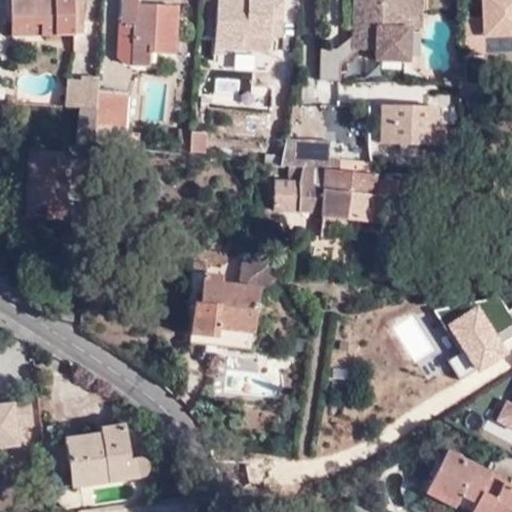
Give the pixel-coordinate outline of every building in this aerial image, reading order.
[(13,0),(14,26),(42,27),(41,38),(85,38),(85,2),(59,2),(59,0),(13,0)] [(135,51),(133,67),(149,68),(149,64),(156,64),(156,55),(175,56),(178,7),(141,5),(141,0),(121,0),(120,50),(135,51)] [(248,36),(274,39),(287,39),(289,15),(276,14),(276,2),(247,0),(220,0),(217,49),(247,52),(248,36)] [(375,61),(408,62),(409,29),(420,29),(420,0),(353,0),(353,51),(376,52),(375,61)] [(511,0),(482,0),(483,15),(463,16),(465,55),(485,54),(484,37),(511,35),(511,0)] [(276,14),(289,15),(290,3),(276,2),(276,14)] [(42,27),(14,26),(13,38),(41,38),(42,27)] [(273,53),(274,39),(248,36),(247,52),(273,53)] [(129,67),(133,67),(135,51),(120,50),(120,55),(129,67)] [(445,84),(466,83),(465,61),(443,81),(445,84)] [(100,93),(101,82),(83,81),(83,86),(82,112),(100,113),(100,93)] [(82,112),(83,86),(69,84),(66,111),(82,112)] [(100,113),(97,146),(126,148),(130,94),(100,93),(100,113)] [(442,147),(443,108),(387,105),(385,143),(442,147)] [(81,145),(97,146),(100,113),(82,112),(81,145)] [(191,144),(191,135),(180,135),(179,143),(191,144)] [(206,136),(191,135),(191,144),(190,156),(205,158),(206,136)] [(333,143),(286,141),(281,166),(293,167),(304,168),(343,173),(344,161),(333,160),(333,143)] [(190,156),(191,144),(179,143),(175,143),(173,154),(190,156)] [(49,207),(49,219),(68,221),(69,207),(61,206),(62,185),(70,186),(72,154),(31,152),(29,206),(49,207)] [(398,226),(402,175),(380,177),(378,197),(303,188),(304,168),(293,167),(291,182),(276,181),(274,210),(323,213),(335,214),(336,221),(398,226)] [(380,177),(343,173),(304,168),(303,188),(378,197),(380,177)] [(511,201),(511,181),(476,180),(476,191),(493,191),(493,201),(511,201)] [(61,206),(69,207),(70,186),(62,185),(61,206)] [(27,218),(49,219),(49,207),(29,206),(27,218)] [(335,214),(323,213),(323,229),(334,230),(336,221),(335,214)] [(223,277),(202,275),(199,305),(193,305),(188,336),(218,340),(217,348),(251,352),(259,291),(279,277),(262,251),(241,265),(239,287),(222,285),(223,277)] [(199,305),(202,275),(191,274),(186,304),(193,305),(199,305)] [(188,344),(217,348),(218,340),(188,336),(188,344)] [(234,370),(233,388),(258,389),(259,371),(234,370)] [(511,400),(511,402),(503,398),(493,420),(511,428),(511,400)] [(30,405),(0,406),(0,444),(15,444),(15,428),(31,428),(30,405)] [(66,443),(72,487),(143,477),(146,473),(146,468),(146,465),(142,461),(130,462),(126,429),(101,431),(101,438),(66,443)] [(454,504),(452,507),(462,511),(468,511),(487,473),(443,451),(424,489),(454,504)] [(503,477),(489,470),(487,473),(468,511),(511,511),(511,487),(500,482),(503,477)] [(422,494),(451,509),(452,507),(454,504),(424,489),(422,494)]
